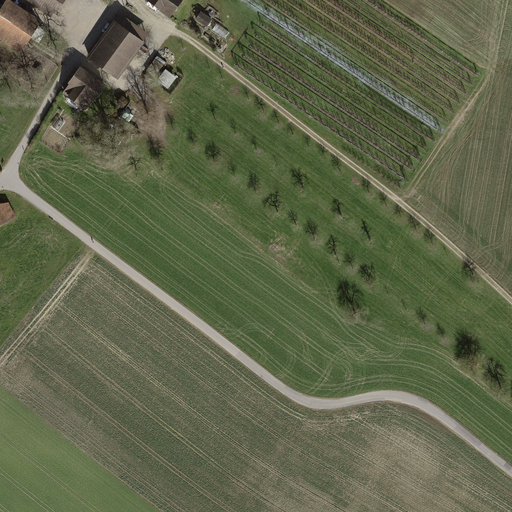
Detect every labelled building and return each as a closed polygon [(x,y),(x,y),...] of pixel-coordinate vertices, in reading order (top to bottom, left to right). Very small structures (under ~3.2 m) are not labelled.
[(0,39),(21,54),(42,22),(9,0),(7,0),(4,5),(0,2),(0,39)] [(28,0),(50,15),(61,0),(28,0)] [(143,0),(172,19),(184,0),(143,0)] [(202,12),(196,20),(206,27),(212,19),(202,12)] [(122,15),(117,22),(129,31),(144,42),(149,34),(122,15)] [(115,21),(88,57),(118,80),(145,43),(144,42),(129,31),(117,22),(115,21)] [(70,85),(63,94),(86,110),(95,97),(97,98),(106,85),(80,66),(68,84),(70,85)] [(8,203),(0,204),(0,208),(3,215),(0,216),(0,223),(1,225),(15,218),(8,203)]
